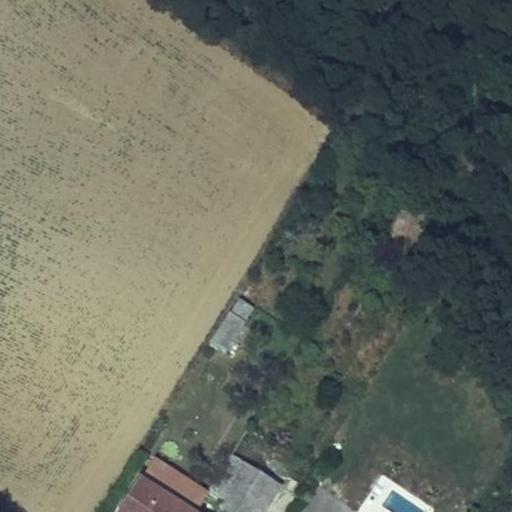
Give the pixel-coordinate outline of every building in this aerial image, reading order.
[(390,241),(415,257),(433,229),(408,213),(390,241)] [(238,301),(231,314),(248,322),(254,309),(238,301)] [(218,348),(232,357),(250,329),(236,318),(218,348)] [(226,511),(265,511),(274,499),(245,481),(226,511)] [(182,511),(147,488),(130,511),(182,511)]
